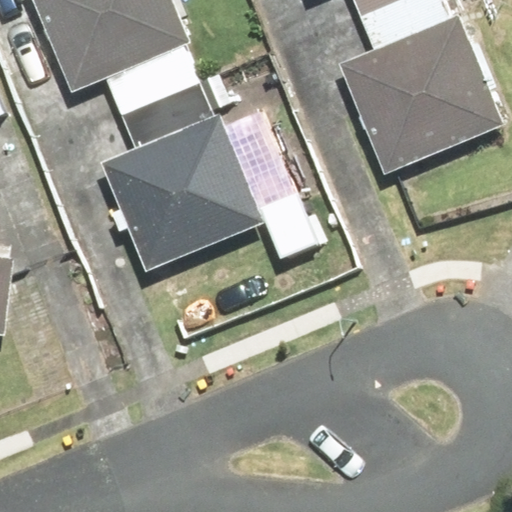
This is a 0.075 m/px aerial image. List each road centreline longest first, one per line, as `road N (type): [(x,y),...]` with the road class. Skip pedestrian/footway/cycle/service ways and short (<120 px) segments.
road 1 (residential): [(106,476),(411,341),(477,342),(511,363)]
road 2 (residential): [(276,511),(106,476)]
road 3 (residential): [(511,450),(375,511)]
